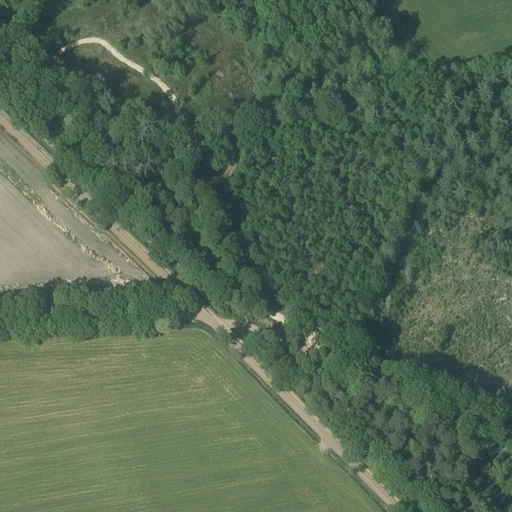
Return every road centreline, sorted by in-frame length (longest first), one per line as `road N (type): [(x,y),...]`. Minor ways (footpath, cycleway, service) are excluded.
road 1 (track): [(0,122),(211,326)]
road 2 (track): [(211,326),(395,511)]
road 3 (track): [(203,318),(0,329)]
road 4 (track): [(511,424),(352,363)]
